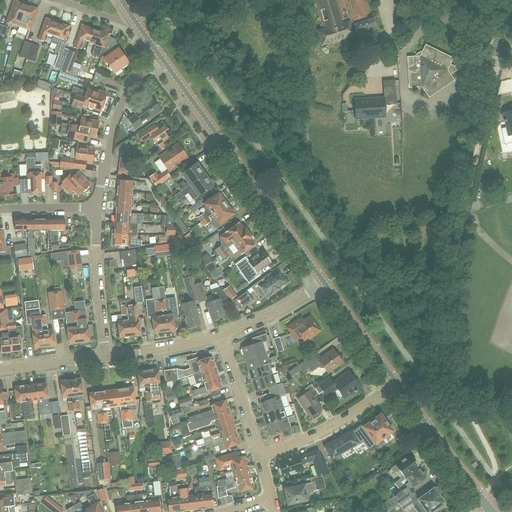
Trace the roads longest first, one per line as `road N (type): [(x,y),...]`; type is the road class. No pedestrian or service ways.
road 1 (track): [(460,376),(454,283),(498,49)]
road 2 (unclassified): [(324,284),(159,58)]
road 3 (residential): [(96,209),(119,108),(159,58)]
road 4 (residential): [(259,455),(313,436),(398,386)]
road 5 (residential): [(107,359),(96,209)]
road 6 (unclassified): [(480,496),(398,386)]
road 7 (unclassified): [(398,386),(324,284)]
road 8 (residential): [(259,455),(222,337)]
